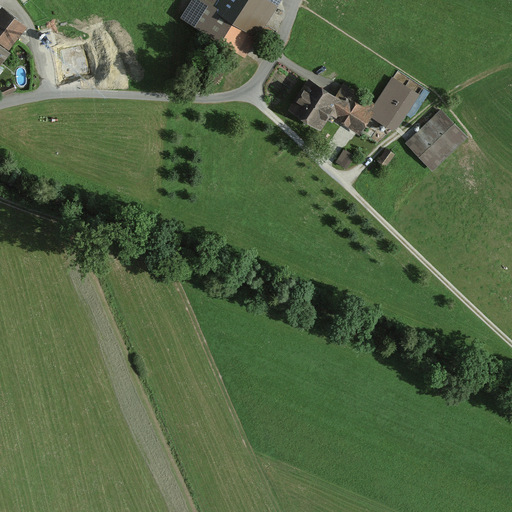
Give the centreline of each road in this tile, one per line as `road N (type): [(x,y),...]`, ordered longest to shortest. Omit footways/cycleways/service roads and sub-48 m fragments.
road 1 (track): [(511,399),(0,199)]
road 2 (track): [(252,89),(511,342)]
road 3 (residential): [(0,105),(68,93),(238,97),(265,76),(298,0)]
road 4 (track): [(280,511),(167,264)]
